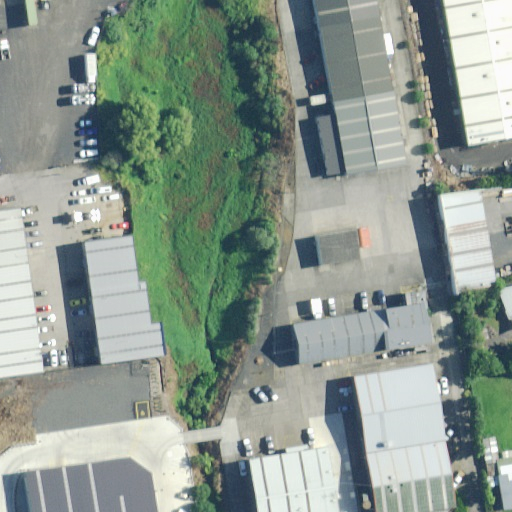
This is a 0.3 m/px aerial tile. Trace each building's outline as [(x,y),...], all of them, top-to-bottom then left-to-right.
[(396,161),(371,0),(307,0),(333,171),(396,161)] [(431,0),(453,139),(511,129),(511,42),(505,0),(431,0)] [(488,281),(472,186),(433,192),(448,287),(488,281)] [(8,202),(0,203),(0,376),(35,371),(8,202)] [(350,255),(345,228),(301,235),(305,262),(350,255)] [(119,229),(72,236),(92,361),(157,351),(151,316),(141,317),(135,276),(127,278),(119,229)] [(511,279),(493,284),(500,315),(511,312),(511,279)] [(420,343),(413,297),(286,317),(293,363),(420,343)] [(395,511),(447,504),(424,361),(346,374),(368,511),(395,511)] [(328,511),(318,443),(238,456),(247,511),(328,511)] [(22,473),(28,511),(156,511),(150,468),(130,457),(22,473)] [(511,458),(495,460),(502,510),(511,508),(511,458)]
